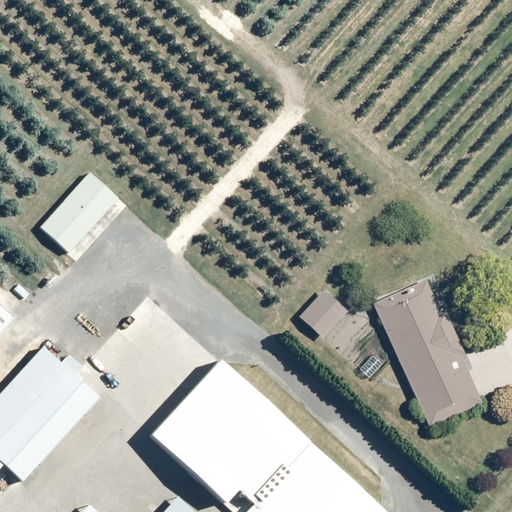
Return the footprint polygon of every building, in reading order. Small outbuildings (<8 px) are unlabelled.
[(90,172),(41,228),(70,255),(119,199),(90,172)] [(426,283),(373,303),(430,429),(484,405),(461,358),(465,357),(445,313),(440,316),(426,283)] [(348,311),(324,288),(299,315),(324,337),(348,311)] [(0,310),(0,333),(12,320),(0,310)] [(0,395),(0,462),(22,483),(100,399),(45,347),(0,395)] [(233,511),(384,511),(220,361),(152,437),(233,511)] [(80,511),(194,511),(178,497),(163,511),(98,511),(89,503),(80,511)]
